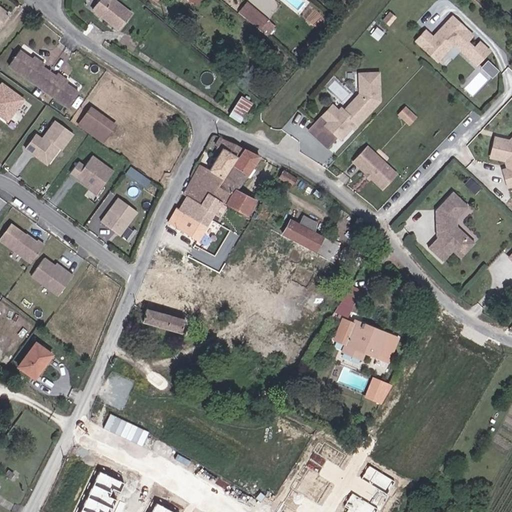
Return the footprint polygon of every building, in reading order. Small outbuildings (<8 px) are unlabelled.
[(117,30),(126,20),(100,0),(98,0),(91,9),(117,30)] [(100,0),(126,20),(131,14),(114,0),(100,0)] [(262,29),(269,19),(248,2),(240,11),(262,29)] [(0,28),(10,15),(0,7),(0,28)] [(439,59),(455,42),(478,63),(490,49),(472,33),(467,39),(460,32),(465,26),(453,15),(440,29),(442,31),(437,36),(435,35),(434,36),(426,29),(417,39),(439,59)] [(59,76),(57,79),(45,71),(47,67),(34,59),(32,62),(19,53),(9,68),(34,85),(37,82),(49,90),(46,94),(54,99),(71,111),(81,97),(70,89),(72,85),(59,76)] [(493,77),(500,70),(491,59),(483,65),(493,77)] [(57,79),(59,76),(47,67),(45,71),(57,79)] [(353,129),(381,99),(380,72),(361,73),(362,93),(346,110),(343,108),(341,111),(330,123),(323,117),(311,130),(329,146),(339,135),(342,138),(348,132),(347,131),(351,127),(353,129)] [(46,94),(49,90),(37,82),(34,85),(46,94)] [(0,114),(10,122),(26,100),(4,83),(0,88),(0,114)] [(244,122),(253,101),(241,96),(232,117),(244,122)] [(330,123),(341,111),(334,104),(323,117),(330,123)] [(406,120),(413,113),(406,106),(399,113),(406,120)] [(106,139),(114,128),(90,110),(82,121),(106,139)] [(411,124),(418,117),(413,113),(406,120),(411,124)] [(102,145),(106,139),(82,121),(78,127),(102,145)] [(63,150),(74,135),(57,122),(44,139),(38,135),(27,149),(34,154),(37,150),(52,161),(61,149),(63,150)] [(511,183),(511,138),(496,134),(491,154),(506,158),(508,166),(504,168),(509,185),(511,183)] [(218,180),(216,179),(233,152),(216,141),(212,148),(217,151),(204,172),(196,168),(180,197),(182,198),(195,206),(202,196),(208,199),(213,191),(212,190),(218,180)] [(397,175),(369,149),(356,163),(368,175),(372,178),(384,189),(397,175)] [(52,161),(37,150),(34,154),(49,165),(52,161)] [(250,203),(231,193),(251,162),(237,153),(213,191),(208,199),(215,203),(242,218),(250,203)] [(99,194),(115,173),(94,157),(86,168),(80,163),(72,174),(99,194)] [(274,180),(287,188),(292,181),(278,173),(274,180)] [(463,196),(469,190),(462,184),(457,190),(463,196)] [(195,206),(209,214),(215,203),(208,199),(202,196),(195,206)] [(139,212),(120,198),(103,222),(122,236),(139,212)] [(201,227),(209,214),(195,206),(182,198),(175,211),(201,227)] [(465,243),(454,231),(454,223),(462,214),(444,198),(430,213),(431,225),(433,225),(434,232),(432,232),(433,241),(434,242),(424,252),(439,267),(449,256),(451,258),(465,243)] [(163,225),(192,242),(201,227),(175,211),(172,210),(163,225)] [(316,248),(324,235),(292,217),(288,223),(283,221),(279,227),(316,248)] [(0,239),(32,264),(46,244),(39,239),(37,242),(12,223),(0,239)] [(172,250),(143,317),(186,335),(195,313),(207,319),(212,306),(244,319),(234,342),(298,369),(312,337),(293,329),(291,334),(245,314),(257,287),(172,250)] [(59,295),(75,275),(68,270),(66,272),(56,265),(46,257),(32,276),(59,295)] [(66,272),(68,270),(58,262),(56,265),(66,272)] [(108,282),(115,273),(102,264),(96,273),(108,282)] [(362,320),(355,316),(354,319),(343,313),(332,332),(343,338),(339,346),(355,355),(359,348),(382,361),(395,339),(372,326),(369,330),(360,325),(362,320)] [(369,330),(372,326),(362,320),(360,325),(369,330)] [(41,370),(44,371),(52,359),(35,345),(18,369),(34,381),(41,370)] [(374,397),(381,385),(375,381),(366,397),(368,399),(370,395),(374,397)] [(382,407),(391,391),(381,385),(374,397),(370,395),(368,399),(382,407)] [(11,480),(15,475),(11,472),(7,477),(11,480)]
